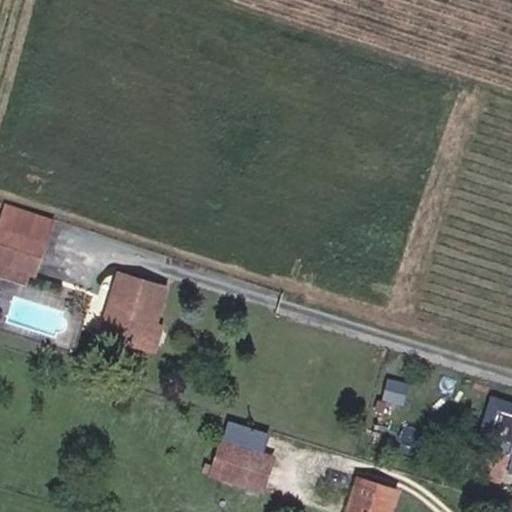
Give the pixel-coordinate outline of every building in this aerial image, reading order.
[(0,226),(0,255),(29,267),(35,268),(52,218),(8,204),(0,226)] [(0,270),(25,279),(29,267),(0,255),(0,270)] [(121,277),(103,335),(144,348),(149,333),(154,335),(167,291),(121,277)] [(149,333),(144,348),(158,353),(162,337),(154,335),(149,333)] [(216,477),(262,493),(273,459),(225,443),(216,477)] [(508,456),(486,449),(477,479),(499,485),(508,456)] [(358,481),(348,511),(388,511),(395,492),(358,481)]
